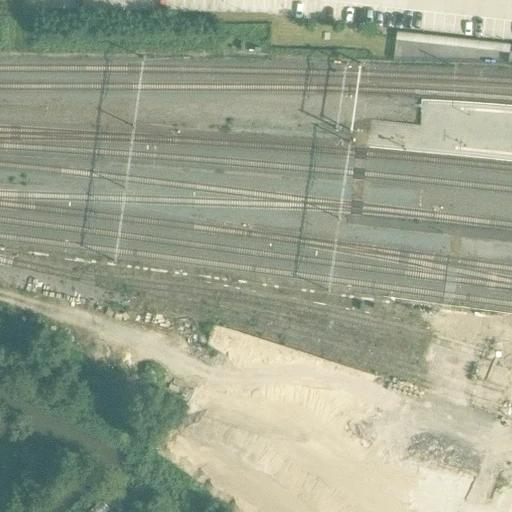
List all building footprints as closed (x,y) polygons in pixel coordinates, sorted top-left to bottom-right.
[(309,345),(305,375),(307,375),(307,372),(326,374),(326,378),(328,378),(331,347),(309,345)] [(331,347),(328,378),(330,378),(330,374),(348,377),(347,380),(349,380),(353,350),(331,347)] [(353,350),(349,380),(351,381),(351,377),(369,379),(369,383),(371,383),(374,353),(353,350)] [(374,353),(371,383),(373,383),(373,380),(391,382),(390,385),(392,386),(396,355),(374,353)] [(396,355),(392,386),(394,386),(395,382),(412,385),(412,388),(414,388),(418,358),(396,355)] [(418,358),(414,388),(416,389),(416,385),(434,387),(433,391),(435,391),(439,361),(418,358)] [(439,361),(435,391),(437,391),(438,388),(455,390),(455,393),(457,394),(461,363),(439,361)] [(461,363),(457,394),(459,394),(459,390),(477,393),(477,396),(478,396),(482,366),(461,363)] [(482,366),(478,396),(480,397),(481,393),(499,395),(498,399),(500,399),(504,369),(482,366)] [(511,369),(504,369),(500,399),(502,399),(502,396),(511,396),(511,369)] [(299,428),(294,462),(312,464),(313,453),(335,456),(333,467),(339,468),(343,433),(346,409),(320,406),(317,430),(299,428)] [(343,433),(339,468),(355,470),(357,459),(378,461),(377,472),(383,473),(387,439),(390,414),(363,411),(360,436),(343,433)] [(387,439),(383,473),(399,475),(400,464),(422,467),(421,478),(426,479),(431,444),(433,420),(407,416),(404,441),(387,439)] [(431,444),(426,479),(443,481),(444,469),(466,472),(464,483),(470,484),(474,450),(477,425),(451,422),(448,446),(431,444)] [(474,450),(470,484),(486,486),(488,475),(511,478),(509,489),(511,489),(511,429),(494,427),(491,452),(474,450)] [(200,472),(200,476),(253,482),(257,455),(209,449),(206,472),(200,472)] [(200,476),(199,480),(205,480),(202,504),(250,509),(253,482),(200,476)]
